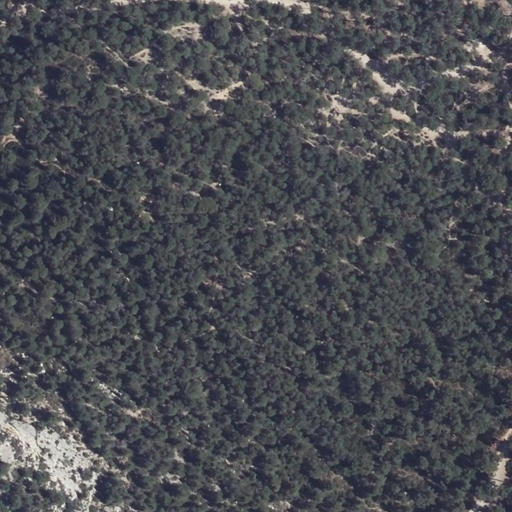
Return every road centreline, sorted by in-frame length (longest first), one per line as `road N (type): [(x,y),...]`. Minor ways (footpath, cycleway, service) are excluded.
road 1 (track): [(216,0),(297,7),(397,88),(472,70),(511,95)]
road 2 (track): [(0,21),(130,0)]
road 3 (track): [(511,258),(503,169),(511,137)]
